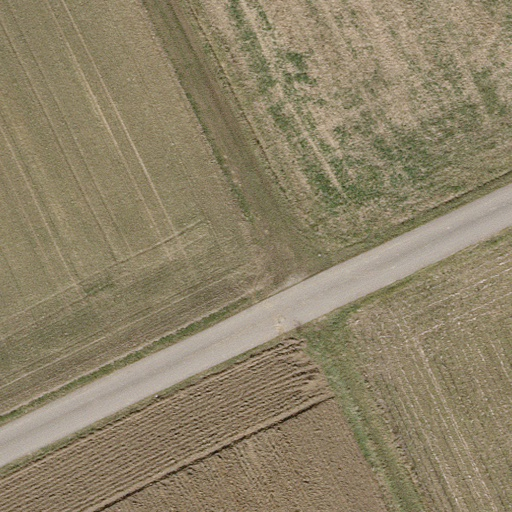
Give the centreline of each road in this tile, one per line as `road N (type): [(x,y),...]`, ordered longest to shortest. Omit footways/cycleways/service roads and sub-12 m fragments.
road 1 (track): [(416,511),(166,0)]
road 2 (track): [(0,450),(511,203)]
